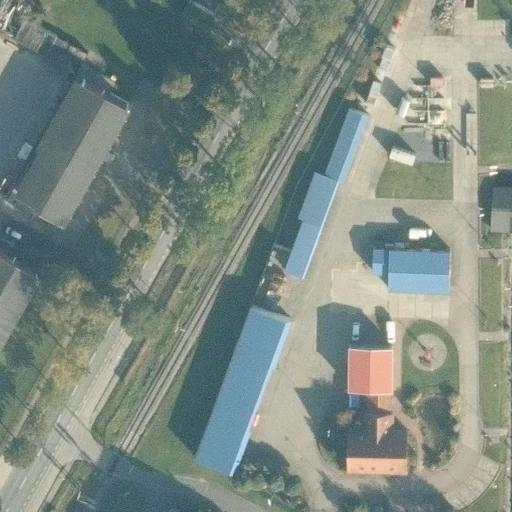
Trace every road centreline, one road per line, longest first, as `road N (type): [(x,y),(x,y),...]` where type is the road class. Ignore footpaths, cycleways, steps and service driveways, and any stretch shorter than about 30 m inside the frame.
road 1 (secondary): [(292,0),(52,428)]
road 2 (unknown): [(310,487),(419,489),(444,473),(465,429),(465,310)]
road 3 (unclassified): [(52,428),(136,473),(199,486),(249,511)]
road 4 (unknown): [(310,487),(317,319)]
road 5 (unknown): [(317,319),(465,310)]
